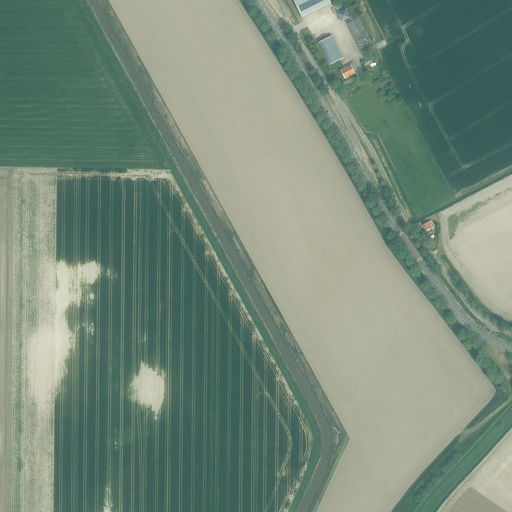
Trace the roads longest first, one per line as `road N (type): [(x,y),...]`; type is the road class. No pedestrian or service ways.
road 1 (secondary): [(511,349),(459,314),(356,156)]
road 2 (secondary): [(356,156),(259,0)]
road 3 (track): [(505,373),(509,402),(418,511)]
